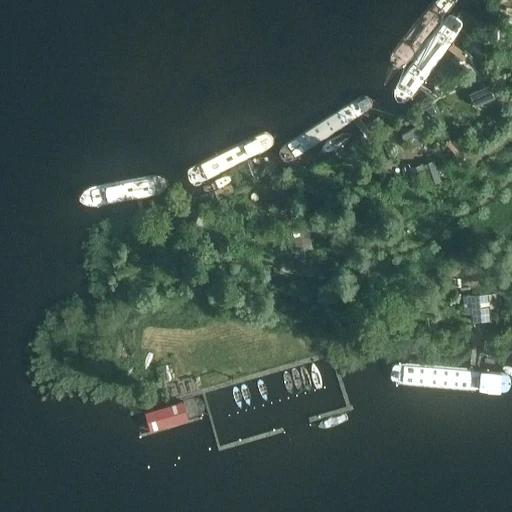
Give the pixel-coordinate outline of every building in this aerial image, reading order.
[(439,25),(394,91),(396,100),(403,104),(414,99),(454,34),(453,24),(448,20),(439,25)] [(488,85),(469,94),(474,105),(493,97),(488,85)] [(284,147),(279,156),(282,161),(285,163),(290,162),(298,158),(368,115),(372,107),(369,101),(362,97),(304,135),(284,147)] [(413,130),(401,136),(407,146),(418,139),(413,130)] [(192,168),(186,178),(188,184),(195,187),(208,183),(270,151),(274,142),(270,136),(265,133),(192,168)] [(434,160),(415,166),(423,190),(443,181),(434,160)] [(88,207),(94,208),(153,197),(168,194),(176,190),(177,184),(174,179),(166,176),(144,180),(87,194),(83,198),(84,204),(88,207)] [(268,185),(274,210),(284,207),(292,205),(287,181),(275,183),(268,185)] [(304,203),(293,203),(293,216),(304,216),(304,203)] [(176,236),(195,243),(202,226),(199,225),(203,215),(193,211),(189,220),(183,218),(176,236)] [(292,231),(297,251),(304,250),(311,248),(307,229),(300,230),(292,231)] [(463,296),(464,314),(472,314),(472,321),(489,320),(488,308),(495,308),(494,293),(463,296)] [(502,373),(397,362),(391,365),(389,373),(394,380),(495,393),(505,392),(510,389),(510,381),(502,373)] [(144,412),(151,432),(187,419),(181,403),(144,412)]
